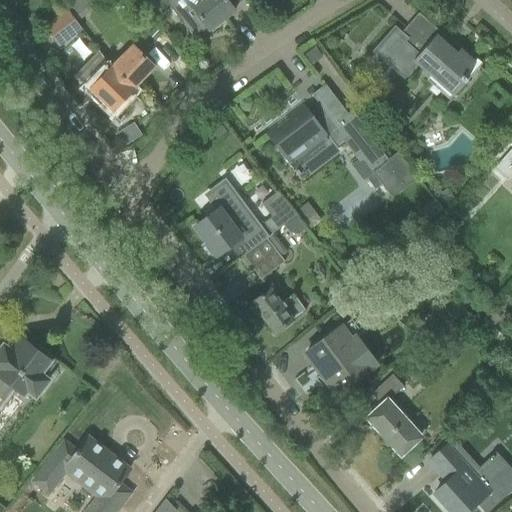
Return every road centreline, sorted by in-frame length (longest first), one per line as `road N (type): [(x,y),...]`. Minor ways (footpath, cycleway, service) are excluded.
road 1 (tertiary): [(322,511),(0,141)]
road 2 (residential): [(376,511),(127,192)]
road 3 (residential): [(127,192),(210,84),(340,0)]
road 4 (residential): [(127,192),(0,31)]
